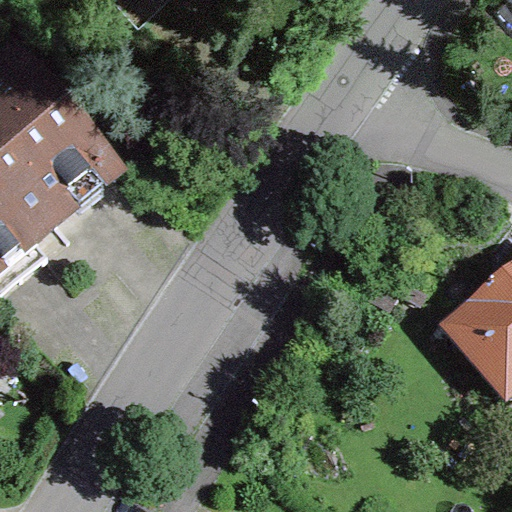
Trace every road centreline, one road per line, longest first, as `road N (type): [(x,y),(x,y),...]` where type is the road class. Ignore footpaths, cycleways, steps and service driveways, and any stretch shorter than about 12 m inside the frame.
road 1 (residential): [(65,511),(253,213),(340,100)]
road 2 (residential): [(340,100),(511,168)]
road 3 (residential): [(340,100),(411,0)]
